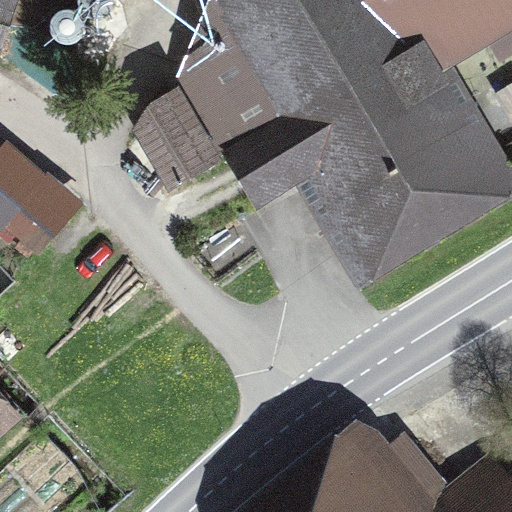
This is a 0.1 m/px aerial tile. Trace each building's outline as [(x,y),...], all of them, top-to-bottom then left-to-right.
[(0,0),(0,15),(6,18),(12,0),(0,0)] [(488,177),(426,72),(383,0),(246,0),(226,12),(181,86),(160,99),(144,124),(178,180),(194,170),(228,224),(318,170),(366,251),(488,177)] [(511,0),(383,0),(426,72),(511,20),(511,0)] [(0,224),(5,219),(34,245),(61,214),(33,190),(44,177),(10,147),(0,161),(0,224)] [(511,511),(511,487),(505,478),(463,511),(405,511),(350,442),(263,511),(511,511)]
